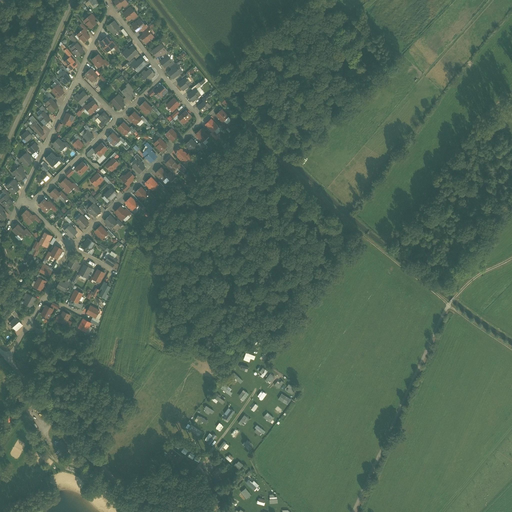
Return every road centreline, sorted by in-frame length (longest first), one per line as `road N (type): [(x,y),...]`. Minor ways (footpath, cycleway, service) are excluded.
road 1 (track): [(448,305),(262,140),(147,0)]
road 2 (residential): [(163,76),(200,120),(70,247)]
road 3 (track): [(448,305),(353,511)]
road 4 (unclassified): [(141,511),(7,360)]
road 5 (track): [(372,0),(350,17),(315,71),(249,126)]
road 6 (track): [(72,0),(0,154)]
road 7 (residential): [(19,201),(77,77)]
road 8 (residential): [(30,205),(117,118)]
